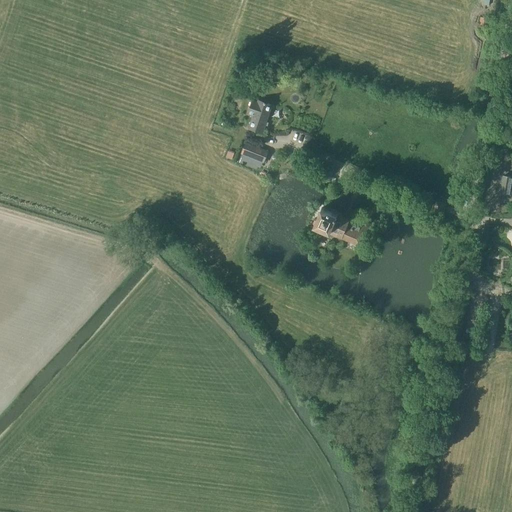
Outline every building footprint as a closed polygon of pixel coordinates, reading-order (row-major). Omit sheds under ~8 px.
[(272,105),(258,101),(257,102),(252,101),(247,115),(252,117),(248,129),(262,134),(272,105)] [(245,142),(240,154),(242,155),(239,163),(261,171),(269,152),(268,151),(247,143),(245,142)] [(511,177),(503,176),(500,193),(511,195),(511,177)] [(434,206),(432,212),(443,215),(444,210),(446,205),(436,202),(434,206)] [(346,241),(359,246),(367,229),(368,227),(366,226),(365,226),(361,224),(360,225),(359,225),(359,223),(321,207),(317,219),(314,219),(310,228),(332,237),(333,234),(346,241)]
